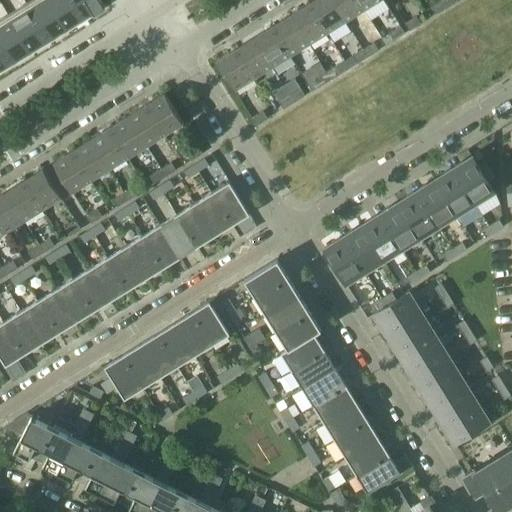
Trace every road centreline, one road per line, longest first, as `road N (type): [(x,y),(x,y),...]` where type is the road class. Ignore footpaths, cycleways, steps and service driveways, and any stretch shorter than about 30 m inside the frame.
road 1 (residential): [(286,229),(0,409)]
road 2 (residential): [(462,511),(286,229)]
road 3 (residential): [(511,96),(286,229)]
road 4 (residential): [(286,229),(174,48)]
road 5 (residential): [(0,158),(174,48)]
road 6 (residential): [(141,21),(0,111)]
